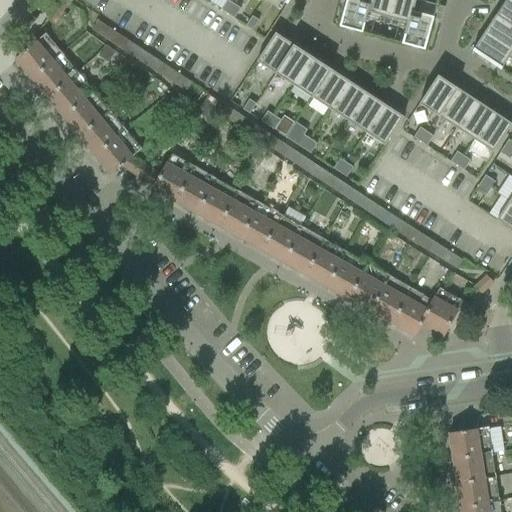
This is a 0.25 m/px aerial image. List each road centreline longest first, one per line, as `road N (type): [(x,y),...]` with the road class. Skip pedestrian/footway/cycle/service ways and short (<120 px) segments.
road 1 (tertiary): [(308,463),(215,368),(0,101)]
road 2 (residential): [(308,463),(364,404),(505,382)]
